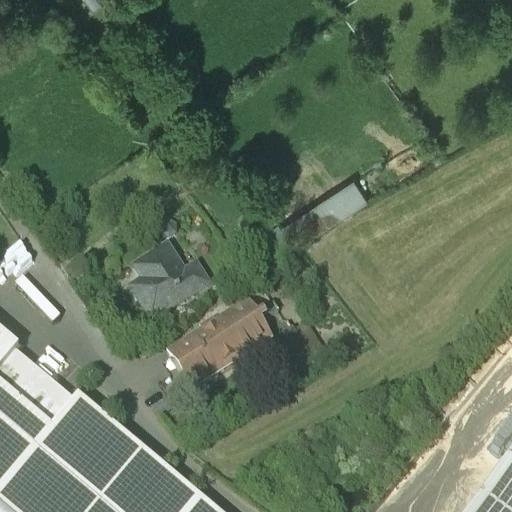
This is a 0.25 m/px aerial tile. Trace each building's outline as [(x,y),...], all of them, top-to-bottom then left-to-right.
[(282,230),(297,248),(370,206),(354,181),(282,230)] [(248,284),(297,248),(282,230),(279,225),(230,259),(248,284)] [(183,278),(166,253),(137,272),(147,287),(130,297),(148,325),(205,288),(195,271),(183,278)] [(266,339),(246,309),(170,358),(176,367),(188,386),(189,388),(266,339)] [(306,327),(292,336),(313,368),(327,359),(306,327)] [(291,334),(275,345),(297,378),(313,368),(292,336),(291,334)] [(19,355),(0,339),(0,511),(207,511),(78,404),(75,407),(16,358),(19,355)] [(188,386),(176,367),(164,376),(175,394),(188,386)] [(511,511),(511,472),(482,511),(511,511)]
